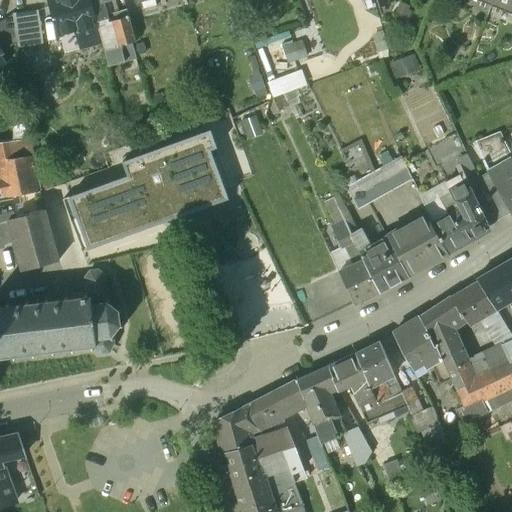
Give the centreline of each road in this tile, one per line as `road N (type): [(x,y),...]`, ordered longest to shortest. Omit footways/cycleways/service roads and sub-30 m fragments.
road 1 (residential): [(183,381),(314,351),(511,243)]
road 2 (residential): [(0,419),(183,381)]
road 3 (residential): [(226,511),(183,381)]
